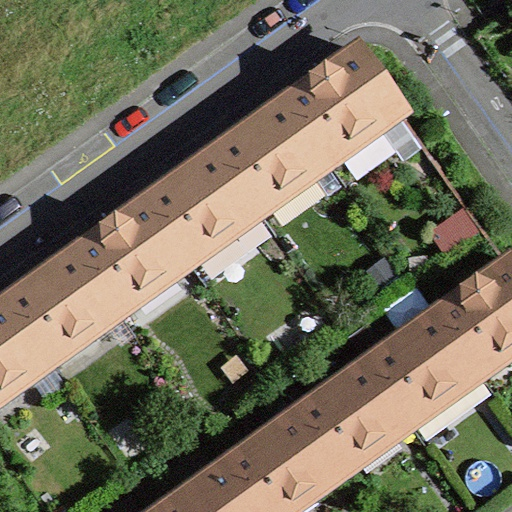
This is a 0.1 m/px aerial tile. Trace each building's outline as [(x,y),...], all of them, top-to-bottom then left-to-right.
[(311,79),(312,94),(299,103),(291,109),(326,158),(397,108),(362,58),(339,75),(325,69),(311,79)] [(291,109),(269,124),(256,119),(241,129),(242,144),(230,152),(221,159),(257,208),(326,158),(291,109)] [(186,169),(171,179),(173,193),(161,202),(151,209),(186,258),(257,208),(221,159),(200,174),(186,169)] [(186,258),(151,209),(129,225),(116,219),(101,229),(102,244),(91,252),(81,259),(116,308),(186,258)] [(46,358),(116,308),(81,259),(59,274),(46,269),(31,279),(33,294),(21,302),(11,309),(46,358)] [(494,358),(511,344),(511,270),(490,286),(476,280),(462,291),(463,305),(442,321),(477,370),(494,358)] [(0,391),(46,358),(11,309),(0,316),(0,391)] [(425,407),(477,370),(442,321),(420,336),(407,330),(392,340),(393,355),(372,370),(407,420),(425,407)] [(337,380),(322,390),(324,405),(302,421),(337,470),(355,457),(407,420),(372,370),(351,386),(337,380)] [(280,436),(266,430),(252,441),(253,456),(232,471),(261,511),(278,511),(286,506),(337,470),(302,421),(280,436)] [(261,511),(232,471),(210,486),(197,480),(182,491),(183,505),(174,511),(261,511)]
